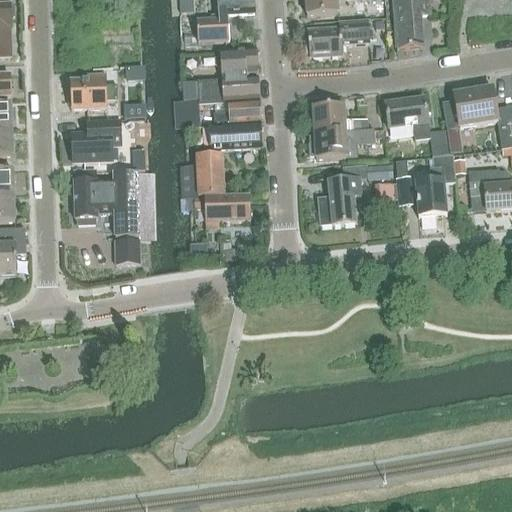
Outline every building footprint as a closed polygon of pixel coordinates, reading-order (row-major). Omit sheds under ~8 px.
[(56,0),(57,8),(82,7),(81,0),(56,0)] [(179,0),(181,16),(195,16),(193,0),(179,0)] [(255,17),(253,0),(216,0),(215,3),(215,8),(217,10),(218,23),(226,22),(226,18),(255,17)] [(305,0),(307,19),(338,17),(337,0),(305,0)] [(381,20),(380,0),(362,0),(363,20),(381,20)] [(394,0),(396,20),(395,20),(397,53),(423,51),(421,19),(431,18),(429,0),(394,0)] [(0,6),(0,60),(12,60),(10,32),(12,32),(12,19),(14,19),(14,9),(11,10),(11,6),(0,6)] [(196,24),(198,46),(230,44),(228,22),(226,22),(218,23),(196,24)] [(371,48),(369,25),(338,27),(338,33),(307,35),(309,61),(342,59),(341,50),(371,48)] [(257,53),(220,55),(220,59),(214,61),(215,68),(221,70),(222,83),(197,84),(199,108),(260,104),(259,80),(246,81),(246,76),(258,75),(257,53)] [(145,84),(144,71),(125,71),(126,85),(145,84)] [(0,78),(0,100),(11,100),(10,78),(0,78)] [(107,112),(107,104),(118,104),(117,88),(106,89),(106,78),(87,79),(87,84),(70,84),(71,100),(69,100),(69,109),(71,109),(71,113),(107,112)] [(511,110),(496,113),(492,91),(453,98),(459,132),(497,126),(502,153),(511,151),(511,110)] [(430,142),(429,136),(425,102),(385,108),(388,132),(413,129),(415,144),(430,142)] [(229,117),(215,118),(215,129),(262,126),(260,105),(228,107),(229,117)] [(0,108),(0,134),(12,134),(11,108),(0,108)] [(124,110),(125,123),(146,122),(145,109),(124,110)] [(312,111),(314,137),(346,135),(344,109),(312,111)] [(352,134),(368,133),(379,132),(378,118),(366,118),(367,123),(351,124),(352,134)] [(120,150),(119,124),(86,125),(87,137),(72,138),(72,141),(70,141),(71,153),(73,152),(73,166),(112,165),(111,151),(120,150)] [(209,130),(211,155),(263,151),(262,127),(209,130)] [(352,134),(352,135),(353,147),(368,146),(368,133),(352,134)] [(12,134),(0,134),(0,160),(13,160),(12,134)] [(430,142),(432,160),(449,159),(447,134),(429,136),(430,142)] [(346,135),(314,137),(316,163),(347,161),(346,135)] [(196,159),(198,199),(224,198),(222,158),(196,159)] [(449,159),(432,160),(433,172),(429,172),(430,185),(415,186),(418,221),(446,218),(443,185),(454,184),(452,159),(449,159)] [(453,163),(454,181),(466,180),(464,162),(453,163)] [(406,165),(396,166),(397,182),(407,181),(406,165)] [(367,170),(367,183),(391,181),(391,169),(367,170)] [(0,174),(0,200),(14,200),(13,174),(0,174)] [(506,175),(499,175),(499,174),(468,176),(470,200),(484,199),(486,215),(511,213),(511,188),(510,179),(506,175)] [(95,175),(74,175),(75,223),(78,223),(78,229),(95,229),(95,223),(97,223),(97,218),(115,217),(114,184),(96,185),(95,175)] [(138,176),(114,177),(114,184),(115,217),(115,241),(139,240),(138,176)] [(397,182),(396,182),(398,210),(412,209),(410,181),(407,181),(397,182)] [(360,182),(343,183),(328,185),(330,201),(318,202),(320,230),(332,229),(356,227),(354,200),(362,199),(360,182)] [(194,201),(195,213),(205,213),(206,228),(219,228),(219,226),(250,225),(249,199),(194,201)] [(14,200),(0,200),(0,225),(15,225),(14,200)] [(20,232),(0,233),(0,279),(17,279),(15,249),(3,249),(2,244),(20,243),(20,232)] [(115,244),(115,269),(139,269),(139,244),(115,244)]
